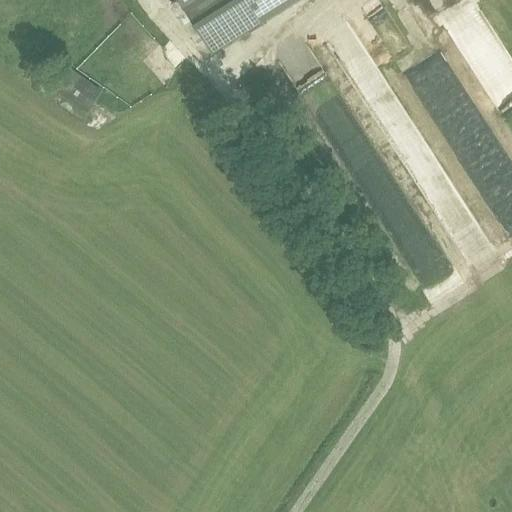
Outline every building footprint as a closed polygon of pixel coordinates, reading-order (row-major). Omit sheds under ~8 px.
[(297,0),(179,0),(213,53),(297,0)] [(342,48),(356,58),(366,43),(352,34),(342,48)] [(101,91),(65,65),(49,54),(38,70),(53,81),(51,85),(87,111),(101,91)] [(470,287),(408,184),(380,201),(433,288),(430,289),(440,305),(470,287)] [(511,233),(511,199),(496,211),(511,233)] [(461,235),(482,278),(508,265),(487,222),(461,235)]
